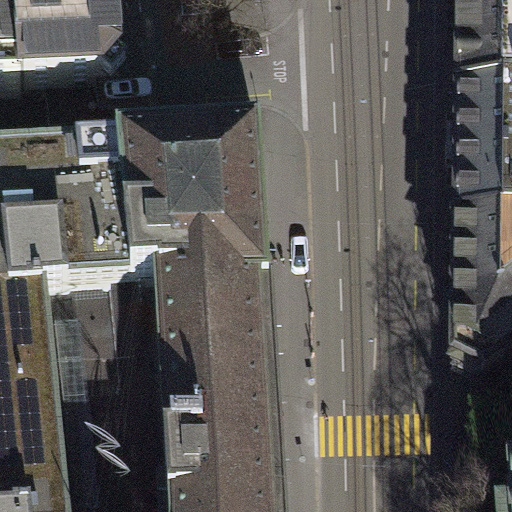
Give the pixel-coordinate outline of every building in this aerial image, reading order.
[(14,6),(22,92),(46,90),(49,126),(113,120),(110,91),(113,93),(126,76),(120,71),(114,0),(34,0),(35,4),(14,6)] [(511,0),(456,0),(456,28),(456,99),(511,101),(511,0)] [(0,94),(22,92),(14,6),(0,7),(0,4),(0,94)] [(511,101),(456,99),(454,231),(511,232),(511,101)] [(281,511),(279,464),(268,280),(260,141),(154,152),(0,167),(0,511),(281,511)] [(483,385),(511,360),(511,232),(454,231),(456,372),(483,385)]
